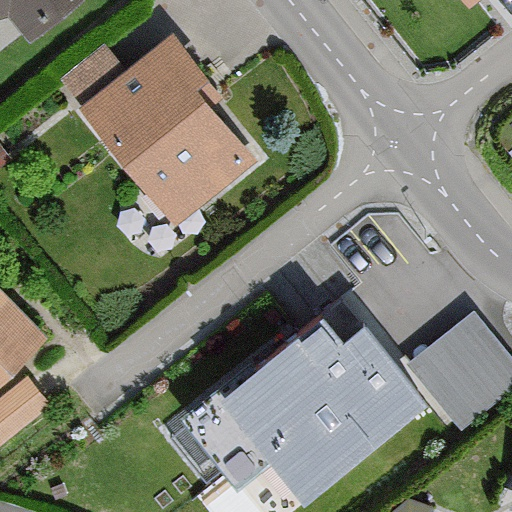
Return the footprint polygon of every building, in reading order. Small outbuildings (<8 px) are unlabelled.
[(0,0),(0,14),(8,25),(20,17),(35,38),(85,0),(0,0)] [(462,0),(474,14),(491,0),(462,0)] [(177,35),(83,115),(185,236),(261,171),(215,116),(223,109),(208,90),(217,82),(177,35)] [(0,391),(53,341),(0,286),(0,391)] [(511,354),(472,307),(412,357),(462,418),(511,376),(511,354)] [(338,334),(317,308),(193,405),(239,464),(274,436),(305,476),(420,387),(363,314),(338,334)] [(0,454),(52,413),(26,382),(0,403),(0,454)]
